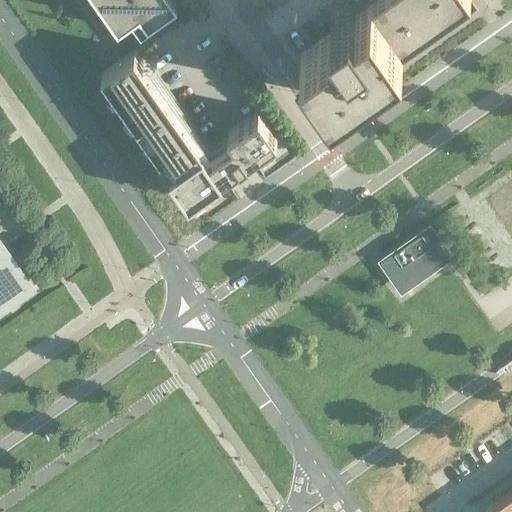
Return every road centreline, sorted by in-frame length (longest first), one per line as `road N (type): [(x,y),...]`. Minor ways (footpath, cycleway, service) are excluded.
road 1 (secondary): [(356,197),(0,449)]
road 2 (secondary): [(297,511),(511,360)]
road 3 (residential): [(356,197),(216,0)]
road 4 (secondary): [(511,87),(356,197)]
